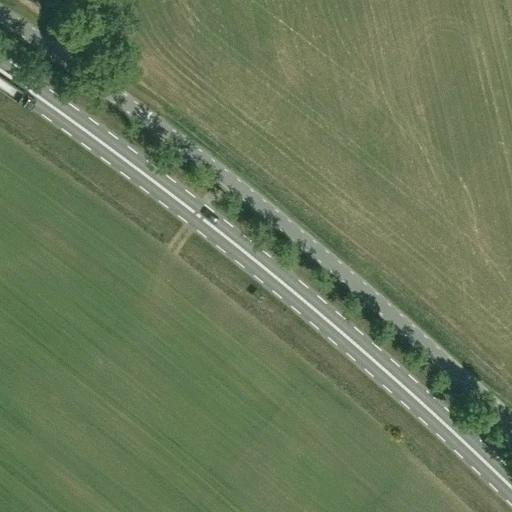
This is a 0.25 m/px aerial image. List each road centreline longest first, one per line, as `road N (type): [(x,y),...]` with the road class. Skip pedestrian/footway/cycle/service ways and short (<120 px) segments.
road 1 (primary): [(511,487),(246,254),(0,71)]
road 2 (unclassified): [(511,424),(224,177),(0,13)]
